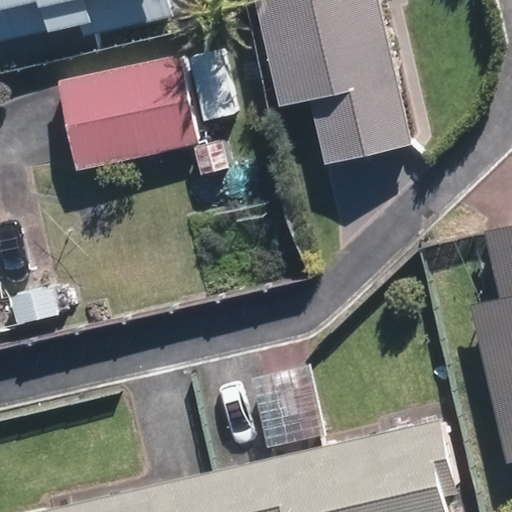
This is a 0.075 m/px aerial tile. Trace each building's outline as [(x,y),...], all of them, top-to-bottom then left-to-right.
[(0,0),(0,41),(160,6),(159,0),(0,0)] [(411,142),(379,0),(255,0),(278,104),(279,104),(310,97),(324,161),(411,142)] [(219,45),(187,52),(199,113),(231,106),(219,45)] [(177,49),(54,73),(73,161),(196,135),(177,49)] [(225,165),(220,134),(191,138),(196,169),(225,165)] [(299,267),(276,189),(193,214),(216,291),(299,267)] [(467,299),(500,455),(511,452),(511,214),(480,222),(495,293),(467,299)] [(48,282),(7,290),(12,318),(54,308),(48,282)] [(329,358),(268,368),(279,437),(341,427),(329,358)] [(448,511),(442,484),(455,481),(439,414),(217,464),(211,465),(222,511),(448,511)] [(222,511),(211,465),(0,511),(222,511)]
